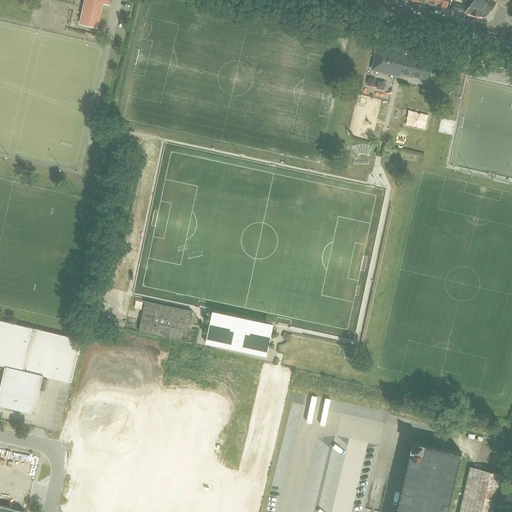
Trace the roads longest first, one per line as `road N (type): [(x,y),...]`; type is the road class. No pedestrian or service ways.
road 1 (unclassified): [(491,34),(338,0)]
road 2 (unclassified): [(48,511),(60,452),(0,435)]
